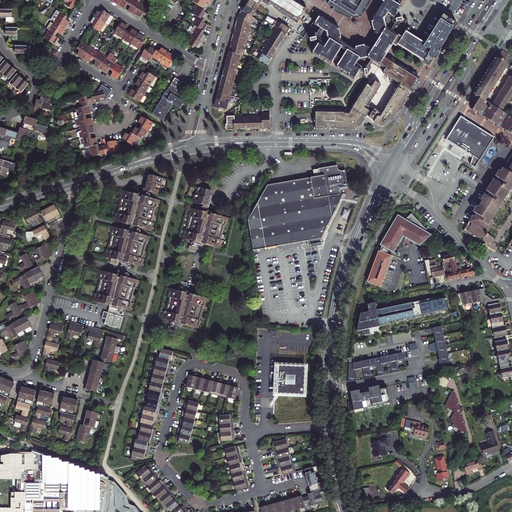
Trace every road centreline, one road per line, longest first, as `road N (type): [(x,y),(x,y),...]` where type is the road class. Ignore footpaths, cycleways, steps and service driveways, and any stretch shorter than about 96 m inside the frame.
road 1 (residential): [(247,430),(256,488),(205,503),(190,497),(160,453),(179,378),(192,365)]
road 2 (secondary): [(382,171),(336,286),(324,389)]
road 3 (secondary): [(334,389),(351,262),(389,177)]
road 4 (residential): [(71,182),(73,204),(23,371)]
road 5 (secondary): [(479,18),(390,158)]
road 6 (secondary): [(397,163),(487,24)]
road 7 (residential): [(334,389),(423,370),(416,332)]
road 8 (residential): [(97,0),(206,66)]
road 9 (tertiary): [(185,144),(71,182)]
